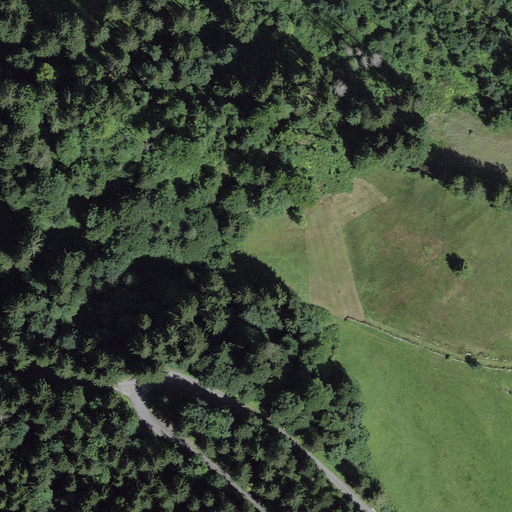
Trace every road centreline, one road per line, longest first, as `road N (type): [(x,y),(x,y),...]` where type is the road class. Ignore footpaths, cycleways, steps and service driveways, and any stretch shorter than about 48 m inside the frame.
road 1 (unclassified): [(372,511),(247,409),(169,381),(141,386),(144,414),(230,477),(262,511)]
road 2 (track): [(141,386),(0,370)]
